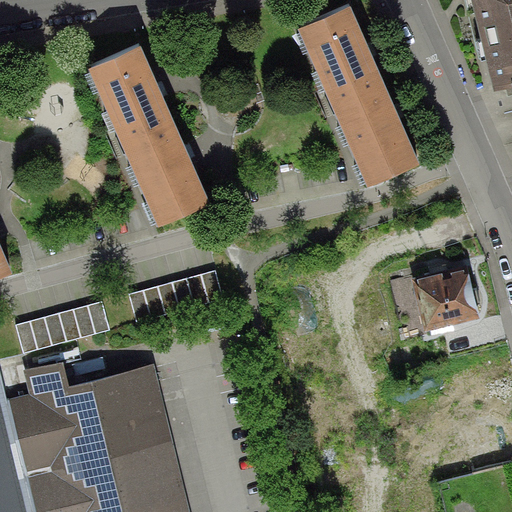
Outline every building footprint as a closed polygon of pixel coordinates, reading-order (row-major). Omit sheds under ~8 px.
[(351,0),(342,0),(295,20),(328,96),(382,74),(351,0)] [(511,0),(466,0),(489,83),(508,78),(511,76),(511,0)] [(137,34),(84,58),(121,140),(174,116),(137,34)] [(382,74),(328,96),(360,173),(415,150),(382,74)] [(174,116),(121,140),(158,222),(211,198),(174,116)] [(0,237),(0,274),(14,268),(0,237)] [(467,258),(413,271),(425,325),(479,313),(467,258)] [(187,511),(147,353),(2,390),(33,511),(187,511)] [(0,380),(0,511),(33,511),(2,390),(0,380)]
